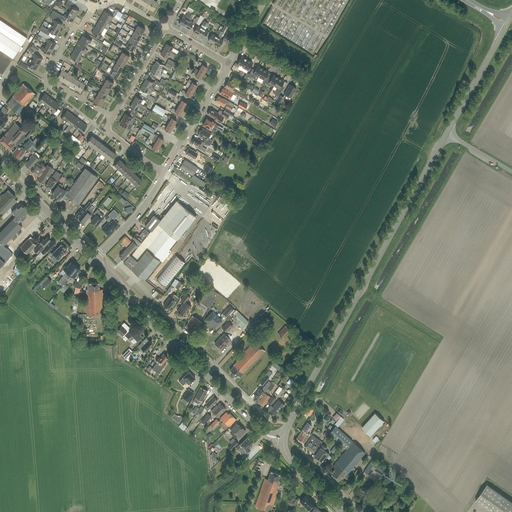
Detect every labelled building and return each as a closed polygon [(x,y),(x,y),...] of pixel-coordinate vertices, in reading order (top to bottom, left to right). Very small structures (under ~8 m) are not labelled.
[(71,9),(69,12),(76,16),(79,11),(73,7),(75,4),(68,0),(67,0),(64,6),(71,9)] [(147,8),(152,0),(153,0),(144,0),(142,5),(147,8)] [(153,11),(158,3),(159,3),(160,1),(159,0),(157,0),(157,2),(153,0),(152,0),(147,8),(153,11)] [(101,17),(108,21),(110,22),(113,16),(105,11),(101,17)] [(73,22),(76,16),(69,12),(67,15),(65,14),(64,16),(60,14),(58,17),(65,21),(66,18),(73,22)] [(126,16),(118,12),(115,17),(122,22),(126,16)] [(182,16),(179,23),(184,26),(188,20),(189,17),(191,14),(189,12),(186,18),(182,16)] [(53,26),(59,30),(63,24),(57,21),(59,18),(58,17),(51,13),(49,17),(54,19),(52,22),(54,23),(53,26)] [(108,21),(101,17),(98,22),(108,28),(109,26),(106,24),(108,21)] [(0,72),(2,74),(27,38),(0,19),(0,72)] [(194,23),(188,20),(184,26),(190,29),(194,23)] [(193,32),(199,35),(203,28),(204,26),(206,22),(204,21),(200,27),(197,25),(193,32)] [(108,28),(98,22),(95,28),(102,32),(104,28),(107,30),(108,28)] [(137,26),(135,30),(142,34),(145,29),(138,25),(139,24),(135,22),(133,24),(137,26)] [(56,35),(59,30),(53,26),(51,29),(49,27),(48,29),(43,26),(40,30),(48,35),(50,32),(56,35)] [(135,30),(131,27),(130,29),(134,32),(132,35),(132,36),(139,40),(142,34),(135,30)] [(100,34),(102,32),(95,28),(92,33),(101,38),(102,35),(100,34)] [(208,31),(203,28),(199,35),(204,38),(208,31)] [(224,37),(229,39),(233,31),(229,29),(224,37)] [(39,31),(35,38),(40,40),(44,34),(39,31)] [(223,32),(221,31),(219,34),(218,37),(217,37),(214,43),(219,47),(219,46),(220,47),(224,41),(223,41),(223,40),(221,39),(222,36),(221,35),(223,32)] [(129,41),(136,45),(139,40),(132,36),(132,35),(128,33),(127,35),(131,37),(129,40),(129,41)] [(214,43),(217,37),(212,34),(208,40),(214,43)] [(79,41),(86,45),(88,42),(90,43),(92,40),(83,35),(79,41)] [(129,40),(124,37),(122,40),(127,43),(125,47),(132,51),(136,45),(129,41),(129,40)] [(46,45),(53,49),(56,44),(47,38),(46,41),(48,42),(46,45)] [(79,41),(76,46),(86,52),(87,50),(84,48),(86,45),(79,41)] [(164,49),(174,55),(181,59),(184,54),(178,51),(177,53),(172,50),(173,47),(167,43),(164,49)] [(50,55),(53,49),(46,45),(45,48),(42,47),(41,49),(50,55)] [(76,46),(73,52),(80,56),(82,52),(85,54),(86,52),(76,46)] [(119,57),(126,61),(129,56),(123,52),(123,51),(119,49),(118,51),(122,53),(120,57),(119,57)] [(172,57),(174,55),(164,49),(160,54),(167,58),(169,55),(172,57)] [(78,58),(80,56),(73,52),(70,57),(79,62),(81,60),(78,58)] [(34,58),(33,61),(39,64),(43,59),(34,54),(32,57),(34,58)] [(123,67),(126,61),(119,57),(120,57),(116,54),(115,56),(118,59),(116,62),(116,63),(123,67)] [(243,67),(247,60),(242,56),(236,66),(239,68),(240,66),(243,67)] [(169,59),(167,62),(175,67),(177,64),(169,59)] [(113,68),(120,72),(123,67),(116,63),(116,62),(113,60),(112,62),(115,64),(113,67),(113,68)] [(253,63),(247,60),(243,67),(248,70),(253,63)] [(36,70),(39,64),(33,61),(31,63),(29,62),(27,65),(36,70)] [(153,66),(160,70),(163,72),(164,70),(161,68),(163,65),(156,61),(153,66)] [(201,66),(199,70),(204,73),(207,67),(202,64),(203,64),(199,62),(198,64),(201,66)] [(113,68),(113,67),(110,65),(108,67),(112,69),(110,74),(117,78),(120,72),(113,68)] [(57,78),(63,82),(68,73),(64,71),(65,68),(63,66),(61,69),(62,70),(57,78)] [(157,76),(160,70),(153,66),(150,72),(157,76)] [(258,76),(258,77),(263,69),(258,66),(255,70),(253,69),(249,74),(248,77),(250,78),(251,77),(256,80),(258,76)] [(268,72),(263,69),(258,77),(258,76),(256,80),(261,83),(262,82),(263,82),(265,83),(268,78),(266,76),(268,72)] [(200,79),(204,73),(199,70),(197,74),(193,72),(192,75),(195,77),(196,76),(200,79)] [(68,73),(63,82),(69,86),(74,77),(70,75),(72,72),(70,71),(68,73)] [(271,79),(268,78),(265,83),(270,86),(271,84),(274,86),(279,78),(273,75),(271,79)] [(106,80),(104,83),(103,84),(110,88),(114,83),(107,79),(107,78),(103,76),(102,78),(106,80)] [(74,77),(69,86),(76,89),(81,81),(82,78),(80,77),(79,80),(74,77)] [(146,78),(143,84),(153,89),(154,87),(151,86),(153,82),(146,78)] [(279,78),(274,86),(276,87),(273,93),(279,96),(284,87),(281,86),(284,81),(279,78)] [(84,83),(81,81),(76,89),(80,92),(85,84),(86,84),(88,81),(86,80),(84,83)] [(189,88),(194,91),(197,85),(192,82),(193,82),(189,80),(188,82),(191,84),(189,88)] [(244,98),(246,95),(246,94),(242,92),(234,88),(236,85),(229,80),(225,87),(244,98)] [(100,90),(107,94),(110,88),(103,84),(104,83),(100,81),(99,83),(103,85),(101,89),(100,90)] [(13,95),(14,96),(6,104),(18,114),(35,94),(23,83),(13,95)] [(149,95),(153,89),(143,84),(140,89),(147,93),(148,94),(146,97),(153,101),(155,98),(149,95)] [(289,101),(296,88),(290,85),(284,94),(287,96),(285,98),(289,101)] [(97,95),(104,99),(107,94),(100,90),(101,89),(97,87),(96,89),(100,91),(98,94),(97,95)] [(177,93),(167,87),(165,91),(175,96),(177,93)] [(190,97),(194,91),(189,88),(186,92),(183,90),(182,93),(185,95),(185,94),(190,97)] [(230,99),(233,93),(228,90),(228,91),(223,88),(220,93),(230,99)] [(101,104),(104,99),(97,95),(98,94),(94,92),(93,94),(97,96),(94,100),(101,104)] [(43,102),(45,103),(50,97),(45,93),(39,102),(41,103),(43,102)] [(133,101),(143,107),(149,111),(149,110),(146,108),(147,106),(144,104),(144,105),(141,103),(143,100),(136,96),(133,101)] [(234,104),(229,101),(223,98),(223,99),(218,96),(215,101),(224,106),(226,108),(224,111),(232,117),(234,113),(231,111),(233,107),(234,104)] [(55,101),(50,97),(45,103),(41,108),(44,110),(46,107),(45,106),(47,105),(50,107),(55,101)] [(181,102),(178,106),(183,109),(187,103),(182,100),(182,99),(179,97),(177,100),(181,102)] [(60,105),(55,101),(50,107),(53,109),(51,111),(54,113),(60,105)] [(143,107),(133,101),(130,107),(136,110),(138,107),(142,109),(143,107)] [(238,106),(245,110),(247,105),(241,101),(238,106)] [(166,110),(155,104),(152,110),(162,115),(166,110)] [(0,129),(5,124),(4,123),(8,119),(4,115),(8,111),(4,106),(2,109),(0,111),(0,119),(0,120),(0,119),(0,129)] [(180,115),(183,109),(178,106),(176,110),(173,108),(171,110),(175,112),(180,115)] [(210,109),(207,114),(215,118),(215,119),(220,123),(223,117),(218,114),(219,113),(210,109)] [(67,121),(72,114),(67,110),(61,119),(63,121),(65,119),(67,121)] [(126,113),(123,119),(132,124),(135,119),(132,118),(132,117),(126,113)] [(77,118),(72,114),(67,121),(71,123),(68,126),(70,127),(77,118)] [(168,124),(173,126),(177,120),(172,118),(172,117),(169,115),(167,117),(171,119),(168,124)] [(82,122),(77,118),(70,127),(72,129),(74,126),(77,128),(82,122)] [(205,122),(217,128),(218,126),(215,124),(216,123),(212,120),(211,121),(207,118),(205,122)] [(133,124),(132,124),(123,119),(120,124),(130,130),(133,124)] [(87,126),(82,122),(77,128),(80,130),(78,132),(81,134),(87,126)] [(217,128),(205,122),(203,125),(207,128),(211,131),(212,129),(215,131),(217,128)] [(14,145),(17,148),(21,143),(26,137),(23,135),(25,132),(15,123),(0,139),(0,140),(10,150),(14,145)] [(155,130),(144,123),(141,130),(144,132),(145,130),(152,135),(155,130)] [(170,132),(173,126),(168,124),(166,128),(162,126),(161,128),(164,130),(165,130),(170,132)] [(210,145),(213,141),(208,138),(211,133),(202,128),(198,135),(205,139),(203,142),(210,145)] [(60,138),(64,140),(67,136),(59,131),(54,138),(58,141),(60,138)] [(158,138),(155,142),(160,145),(164,139),(159,136),(156,134),(154,136),(158,138)] [(92,146),(97,139),(92,136),(87,142),(91,145),(88,148),(90,150),(93,147),(92,146)] [(207,149),(202,146),(204,143),(194,137),(191,142),(196,145),(195,146),(205,152),(207,149)] [(21,143),(17,148),(12,153),(18,158),(19,158),(19,159),(22,155),(22,154),(25,150),(26,150),(27,149),(32,153),(38,145),(30,139),(24,146),(21,143)] [(97,150),(101,143),(97,139),(92,146),(93,147),(96,149),(93,152),(95,153),(97,150)] [(157,151),(160,145),(155,142),(153,147),(149,145),(148,147),(151,149),(152,149),(157,151)] [(101,153),(106,147),(101,143),(97,150),(100,152),(98,156),(100,157),(102,154),(101,153)] [(111,150),(106,147),(101,153),(102,154),(105,156),(103,159),(104,161),(107,158),(106,157),(111,150)] [(199,152),(197,150),(196,152),(189,148),(186,153),(195,159),(199,152)] [(65,149),(60,155),(64,158),(69,151),(65,149)] [(106,157),(107,158),(110,160),(107,163),(109,164),(112,161),(111,160),(116,154),(111,150),(106,157)] [(39,159),(40,156),(35,151),(30,158),(25,164),(30,168),(39,159)] [(116,167),(119,169),(124,164),(119,159),(114,165),(113,167),(115,168),(116,167)] [(203,186),(206,182),(193,175),(198,168),(185,160),(180,167),(193,175),(191,178),(203,186)] [(42,170),(45,166),(42,163),(40,165),(37,162),(30,169),(31,170),(31,171),(32,172),(33,172),(34,172),(39,176),(41,173),(43,170),(42,170)] [(124,164),(119,169),(117,171),(119,172),(120,171),(123,174),(128,168),(124,164)] [(207,164),(203,170),(210,174),(213,168),(207,164)] [(48,178),(53,169),(47,165),(40,176),(37,180),(43,184),(47,178),(48,178)] [(98,177),(85,168),(70,189),(64,198),(67,200),(69,198),(78,204),(98,177)] [(128,168),(123,174),(122,175),(123,177),(125,175),(127,178),(133,172),(128,168)] [(61,174),(59,173),(56,171),(53,175),(52,177),(52,176),(45,185),(50,189),(53,184),(54,184),(58,178),(61,174)] [(132,182),(137,176),(133,172),(127,178),(126,179),(128,181),(129,179),(132,182)] [(142,180),(137,176),(132,182),(131,183),(132,185),(131,186),(134,189),(142,180)] [(61,194),(64,190),(61,187),(63,186),(60,183),(51,194),(56,198),(60,193),(61,194)] [(70,189),(68,187),(66,189),(61,196),(64,198),(70,189)] [(167,189),(160,203),(165,205),(172,192),(167,189)] [(0,216),(1,217),(17,201),(14,198),(15,197),(8,190),(4,194),(3,194),(0,197),(0,216)] [(146,236),(140,244),(138,247),(136,246),(123,262),(144,279),(160,260),(162,262),(171,251),(169,249),(196,216),(176,200),(150,233),(149,233),(146,236)] [(89,209),(91,205),(92,204),(89,202),(86,206),(84,209),(83,208),(75,217),(79,220),(89,209)] [(20,204),(12,213),(16,217),(0,232),(0,266),(13,254),(4,245),(22,227),(19,223),(29,213),(26,210),(28,209),(24,206),(23,207),(20,204)] [(91,205),(89,209),(79,220),(83,223),(91,215),(89,214),(92,211),(94,208),(91,205)] [(98,212),(100,211),(97,209),(93,213),(96,215),(91,222),(96,225),(104,215),(101,213),(100,214),(98,212)] [(111,232),(118,224),(114,220),(119,214),(114,209),(108,215),(110,216),(106,220),(108,222),(102,229),(105,232),(104,232),(108,236),(111,232)] [(137,246),(138,247),(140,244),(139,243),(146,236),(149,233),(145,229),(142,231),(143,231),(139,235),(137,233),(136,235),(135,234),(133,238),(135,240),(133,242),(137,246)] [(40,250),(41,250),(51,240),(50,239),(50,238),(49,237),(48,237),(47,237),(43,241),(42,240),(40,243),(41,244),(34,250),(37,253),(40,250)] [(36,245),(29,238),(20,247),(27,254),(36,245)] [(45,248),(44,248),(41,251),(44,254),(47,251),(48,252),(51,249),(56,244),(53,241),(49,244),(48,244),(45,248)] [(123,260),(137,246),(133,242),(120,255),(120,257),(123,260)] [(61,256),(67,250),(61,244),(52,254),(51,252),(48,255),(50,258),(53,255),(58,260),(61,258),(61,256)] [(166,286),(186,262),(176,255),(157,279),(166,286)] [(65,277),(76,264),(72,261),(67,266),(66,265),(63,269),(66,271),(63,275),(65,277)] [(18,262),(15,270),(21,272),(24,264),(18,262)] [(76,264),(65,277),(68,279),(71,275),(74,278),(77,275),(76,273),(80,267),(76,264)] [(41,282),(46,287),(52,282),(47,276),(41,282)] [(171,284),(178,289),(182,283),(175,278),(171,284)] [(82,283),(75,281),(73,287),(76,288),(74,294),(79,295),(80,293),(82,283)] [(87,315),(103,315),(103,289),(99,289),(99,283),(88,283),(88,289),(86,289),(87,315)] [(208,287),(199,302),(209,309),(218,294),(208,287)] [(176,302),(179,298),(174,294),(171,298),(170,297),(164,305),(169,309),(175,301),(176,302)] [(177,311),(183,316),(191,306),(186,302),(190,297),(185,294),(181,300),(184,302),(177,311)] [(229,306),(222,313),(226,317),(233,310),(229,306)] [(216,327),(222,320),(212,312),(205,320),(209,324),(211,322),(216,327)] [(185,326),(192,331),(199,320),(192,315),(188,321),(189,321),(185,326)] [(243,327),(250,321),(246,316),(239,323),(243,327)] [(227,332),(233,326),(228,321),(222,327),(227,332)] [(126,330),(121,325),(116,330),(119,333),(117,335),(125,342),(128,338),(131,340),(132,339),(135,343),(140,338),(137,335),(139,333),(133,327),(130,330),(128,328),(126,330)] [(291,331),(285,325),(278,333),(284,339),(291,331)] [(220,350),(230,340),(224,334),(214,344),(220,350)] [(151,344),(152,344),(152,343),(151,341),(150,341),(149,342),(148,341),(145,345),(142,342),(137,347),(141,351),(143,350),(145,352),(152,345),(151,344)] [(238,353),(235,356),(238,359),(237,360),(237,361),(234,365),(234,366),(230,370),(236,376),(237,375),(240,377),(265,352),(255,342),(244,353),(242,352),(239,352),(238,353)] [(126,358),(127,357),(132,352),(129,348),(123,355),(126,358)] [(165,364),(163,362),(168,357),(167,357),(165,354),(164,355),(164,354),(160,359),(159,358),(156,361),(157,362),(152,369),(158,373),(165,364)] [(186,382),(189,385),(195,378),(189,372),(183,378),(182,378),(179,381),(183,385),(186,382)] [(260,383),(263,385),(269,378),(266,376),(260,383)] [(270,385),(267,383),(262,390),(259,388),(257,391),(258,392),(254,397),(258,400),(267,388),(270,385)] [(202,401),(207,391),(201,387),(193,401),(194,401),(193,404),(194,405),(194,406),(196,407),(198,403),(200,403),(201,401),(202,401)] [(188,402),(194,393),(188,389),(182,398),(188,402)] [(259,403),(264,405),(270,396),(265,393),(259,400),(260,401),(259,403)] [(207,411),(217,401),(213,396),(206,403),(207,404),(204,407),(207,411)] [(276,399),(272,396),(268,402),(272,405),(276,399)] [(284,405),(280,401),(279,400),(272,407),(270,406),(268,408),(270,411),(269,412),(273,415),(277,411),(277,412),(284,405)] [(217,417),(225,409),(220,403),(216,408),(215,407),(211,411),(217,417)] [(310,416),(313,410),(308,407),(304,413),(310,416)] [(229,427),(236,419),(230,413),(228,414),(226,412),(220,418),(229,427)] [(211,415),(208,413),(201,421),(204,424),(211,415)] [(327,421),(331,416),(327,413),(323,418),(327,421)] [(371,436),(384,421),(375,413),(362,427),(371,436)] [(220,421),(217,418),(209,426),(212,428),(213,427),(214,428),(220,421)] [(302,429),(303,430),(297,438),(304,443),(310,434),(307,432),(311,425),(307,422),(302,429)] [(231,429),(233,431),(231,434),(235,438),(238,435),(240,437),(246,431),(237,423),(231,429)] [(352,441),(335,426),(329,433),(345,449),(352,441)] [(304,446),(313,452),(321,441),(312,435),(304,446)] [(248,447),(253,443),(253,441),(251,440),(250,440),(247,437),(240,444),(239,444),(234,449),(236,451),(241,446),(247,452),(250,449),(248,447)] [(231,450),(238,443),(233,438),(229,442),(231,444),(228,447),(231,450)] [(365,453),(354,443),(353,442),(333,466),(335,469),(331,473),(338,480),(342,475),(344,476),(346,478),(347,478),(349,476),(349,475),(347,473),(348,472),(348,473),(352,469),(353,469),(365,453)] [(323,445),(322,446),(314,456),(321,462),(325,457),(326,458),(329,454),(325,451),(327,448),(323,445)] [(386,470),(371,460),(364,472),(370,476),(374,470),(383,475),(386,470)] [(256,507),(271,511),(279,486),(278,486),(280,481),(278,480),(280,474),(271,471),(268,480),(265,479),(256,507)] [(361,496),(365,499),(368,493),(370,494),(372,491),(370,490),(374,484),(369,481),(365,488),(364,487),(361,491),(363,492),(361,496)] [(491,511),(511,511),(511,501),(487,484),(475,501),(491,511)] [(308,510),(316,503),(312,499),(311,500),(306,495),(300,501),(308,510)]
